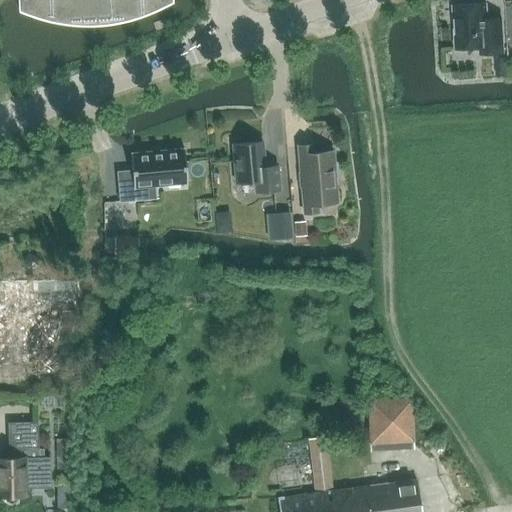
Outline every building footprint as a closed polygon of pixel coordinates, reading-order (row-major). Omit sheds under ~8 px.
[(96,22),(168,0),(18,0),(19,8),(26,13),(34,18),(43,21),(51,24),(60,25),(69,26),(78,25),(87,24),(96,22)] [(453,5),(456,49),(480,47),(480,54),(503,53),(501,17),(486,18),(485,3),(453,5)] [(233,145),(236,183),(255,181),(256,192),(280,190),(278,166),(265,167),(263,142),(233,145)] [(298,147),(304,213),(318,212),(318,204),(337,202),(333,152),(313,153),(313,145),(298,147)] [(132,170),(117,172),(120,201),(136,200),(135,187),(155,185),(187,183),(184,149),(160,151),(160,150),(159,150),(159,151),(155,151),(154,151),(130,153),(132,170)] [(311,232),(310,213),(295,213),(296,232),(311,232)] [(292,240),(289,214),(264,216),(267,243),(292,240)] [(54,310),(76,310),(75,280),(0,281),(0,353),(35,352),(35,348),(55,347),(54,310)] [(358,354),(357,335),(347,336),(349,355),(358,354)] [(365,401),(368,452),(413,449),(410,398),(365,401)] [(24,458),(0,458),(0,474),(2,475),(3,494),(6,500),(12,503),(17,500),(20,494),(25,494),(25,488),(52,488),(51,457),(44,457),(44,450),(39,450),(39,449),(38,421),(10,422),(11,450),(26,449),(27,458),(24,458)] [(307,440),(312,492),(329,490),(325,458),(330,457),(328,438),(307,440)] [(57,491),(70,492),(71,472),(58,472),(57,491)] [(370,486),(351,488),(280,498),(281,511),(418,511),(415,480),(386,484),(385,475),(369,477),(370,486)] [(457,507),(472,499),(467,490),(452,498),(457,507)]
